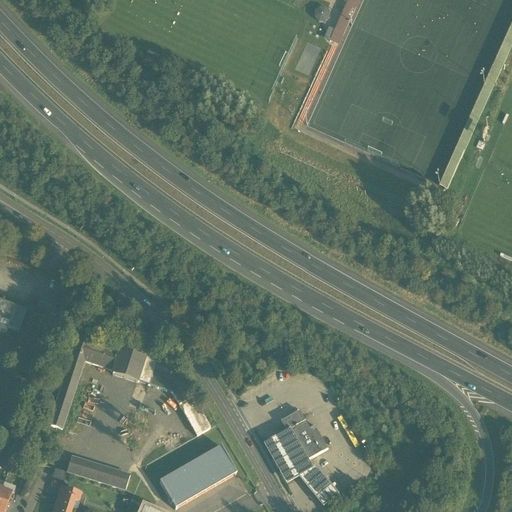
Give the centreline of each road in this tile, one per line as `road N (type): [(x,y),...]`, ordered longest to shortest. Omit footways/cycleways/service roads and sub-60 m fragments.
road 1 (motorway): [(511,377),(188,189),(71,99),(0,27)]
road 2 (motorway): [(0,68),(113,172),(178,219),(345,316)]
road 3 (secondary): [(73,245),(181,344),(285,511)]
road 4 (motorway): [(345,316),(432,375),(477,419),(489,473),(481,511)]
road 5 (motorway): [(345,316),(511,404)]
